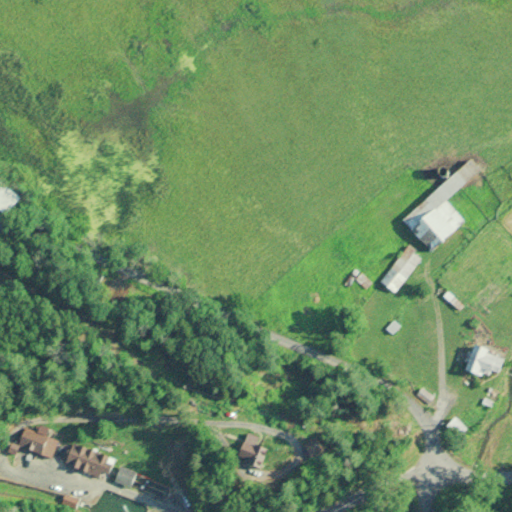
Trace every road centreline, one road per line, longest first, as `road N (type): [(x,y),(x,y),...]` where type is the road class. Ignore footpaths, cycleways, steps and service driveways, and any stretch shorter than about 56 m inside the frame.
road 1 (residential): [(441,457),(431,415),(402,382),(284,341),(115,253),(0,220)]
road 2 (residential): [(441,457),(340,511),(180,509),(124,481),(25,457)]
